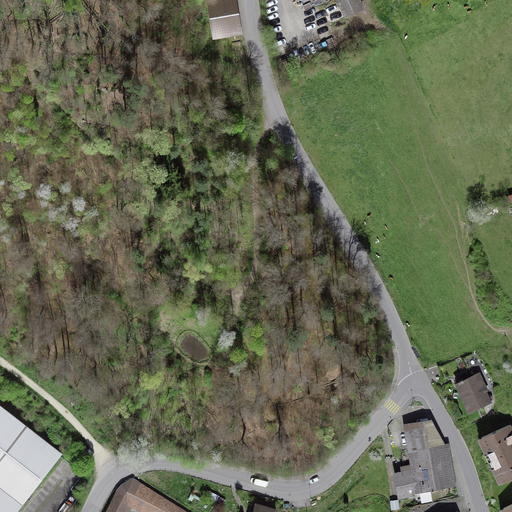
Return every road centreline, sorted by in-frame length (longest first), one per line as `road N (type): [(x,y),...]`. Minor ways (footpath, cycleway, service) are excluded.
road 1 (unclassified): [(250,0),(276,110),(381,295),(414,384)]
road 2 (unclassified): [(414,384),(316,485),(293,491),(147,461),(109,481),(90,511)]
road 3 (track): [(118,474),(0,360)]
road 4 (residential): [(414,384),(460,448),(481,511)]
